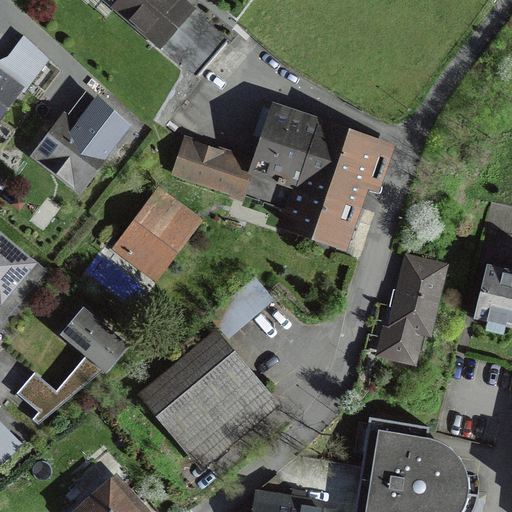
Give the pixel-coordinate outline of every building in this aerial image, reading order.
[(226,42),(177,0),(120,0),(114,8),(195,78),(226,42)] [(0,113),(17,90),(0,77),(0,113)] [(73,125),(65,118),(35,157),(78,190),(127,126),(93,100),(73,125)] [(287,227),(337,244),(371,144),(319,127),(310,124),(271,111),(252,168),(185,145),(175,175),(242,198),(291,214),(287,227)] [(511,126),(499,124),(481,202),(511,209),(511,126)] [(149,200),(117,243),(152,270),(185,227),(149,200)] [(0,298),(28,265),(0,241),(0,298)] [(433,303),(441,270),(408,262),(408,264),(413,265),(410,278),(405,277),(401,293),(398,292),(397,294),(398,294),(397,300),(395,308),(388,307),(388,308),(394,309),(390,326),(392,326),(392,325),(394,326),(386,357),(410,363),(410,365),(412,366),(427,302),(433,303)] [(511,273),(486,267),(485,267),(472,319),(473,319),(511,328),(511,273)] [(227,341),(273,301),(253,279),(207,318),(227,341)] [(85,357),(55,393),(33,374),(15,395),(37,413),(31,421),(36,425),(102,371),(105,374),(127,347),(81,309),(59,335),(85,357)] [(192,458),(265,397),(213,336),(140,397),(192,458)] [(368,419),(361,467),(353,511),(471,511),(475,505),(477,496),(467,494),(467,485),(466,475),(463,466),(458,458),(451,450),(444,445),(435,440),(426,438),(427,428),(368,419)] [(13,439),(1,451),(8,458),(20,446),(13,439)] [(297,457),(264,484),(276,485),(275,496),(321,503),(319,511),(353,511),(361,467),(297,457)] [(141,511),(115,482),(87,507),(83,503),(78,507),(82,511),(81,511),(141,511)] [(255,498),(254,499),(252,511),(319,511),(321,503),(275,496),(276,485),(264,484),(252,494),(255,498)]
